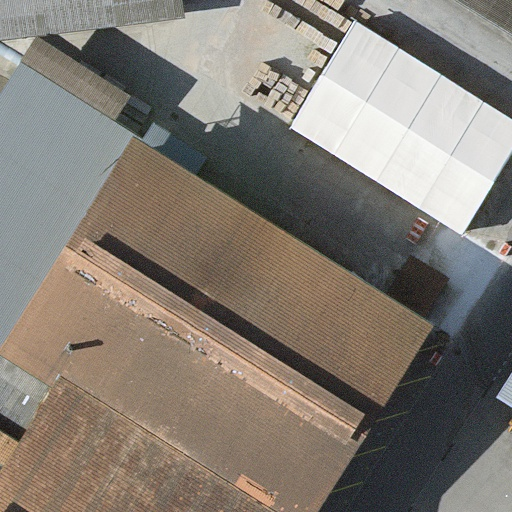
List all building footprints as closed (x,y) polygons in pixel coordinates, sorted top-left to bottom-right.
[(0,0),(0,46),(183,24),(180,0),(0,0)] [(511,0),(436,0),(511,47),(511,0)] [(511,162),(511,127),(355,32),(291,136),(464,241),(511,162)] [(325,511),(433,341),(16,82),(0,107),(0,511),(325,511)] [(511,376),(487,400),(511,425),(511,376)]
